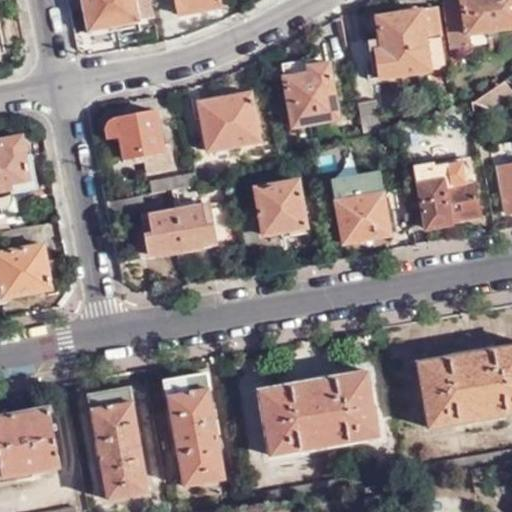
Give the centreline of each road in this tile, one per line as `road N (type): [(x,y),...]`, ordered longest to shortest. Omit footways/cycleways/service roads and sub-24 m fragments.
road 1 (residential): [(107,333),(511,264)]
road 2 (residential): [(57,88),(201,54),(306,0)]
road 3 (residential): [(57,88),(107,333)]
